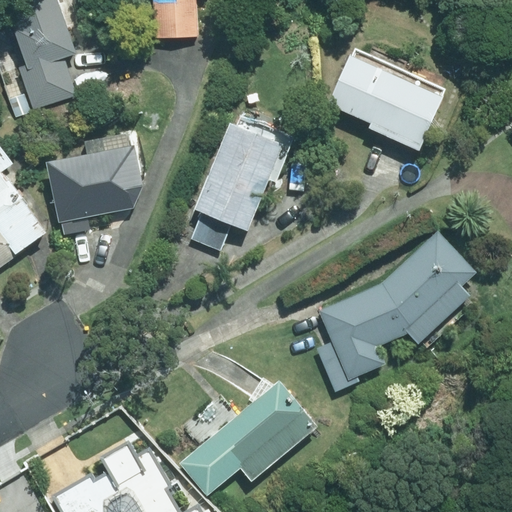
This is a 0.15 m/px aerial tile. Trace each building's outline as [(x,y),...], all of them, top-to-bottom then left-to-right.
[(28,67),(39,106),(84,94),(73,57),(87,53),(71,0),(20,0),(39,64),(28,67)] [(163,0),(163,36),(205,37),(205,0),(163,0)] [(458,89),(364,46),(339,102),(382,121),(380,126),(431,149),(458,89)] [(297,132),(244,111),(192,236),(226,249),(238,220),(258,228),(297,132)] [(145,144),(58,159),(69,232),(98,228),(95,215),(139,205),(152,183),(145,144)] [(0,269),(57,230),(0,147),(0,269)] [(485,271),(445,229),(389,280),(327,310),(340,339),(322,347),(341,389),(365,379),(363,375),(393,361),(386,344),(416,332),(426,341),(478,293),(471,283),(485,271)] [(259,475),(324,421),(286,377),(188,459),(213,490),(247,461),(259,475)] [(97,471),(59,492),(70,511),(212,511),(205,501),(193,509),(156,444),(144,450),(136,437),(109,453),(116,466),(100,475),(97,471)]
